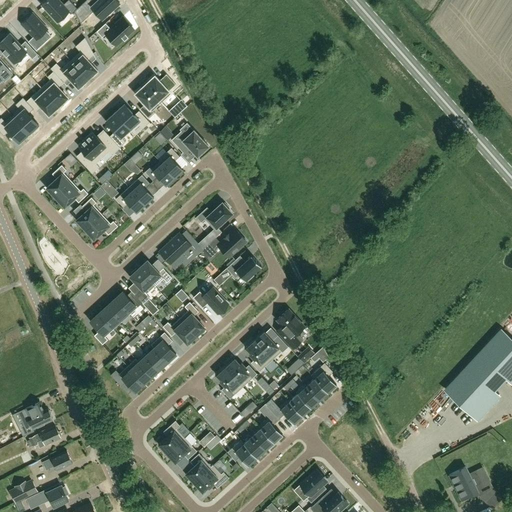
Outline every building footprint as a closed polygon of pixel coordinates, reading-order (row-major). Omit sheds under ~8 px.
[(69,0),(67,0),(64,4),(59,0),(46,0),(41,5),(58,22),(70,11),(72,13),(74,11),(77,8),(69,0)] [(77,8),(74,11),(78,19),(91,7),(102,19),(119,2),(117,0),(86,0),(77,8)] [(31,11),(20,22),(32,35),(27,40),(35,49),(41,43),(35,37),(46,28),(31,11)] [(117,46),(124,39),(127,36),(134,29),(123,17),(110,28),(105,23),(97,31),(102,37),(106,34),(117,46)] [(10,33),(0,42),(0,48),(13,63),(26,52),(32,59),(37,54),(25,41),(21,45),(10,33)] [(80,51),(70,60),(88,79),(91,76),(92,77),(98,72),(96,71),(97,71),(97,70),(91,63),(88,60),(94,54),(85,38),(75,46),(80,51)] [(0,76),(3,80),(4,81),(12,74),(0,60),(0,76)] [(56,63),(51,68),(53,71),(63,82),(69,77),(72,81),(78,87),(77,87),(78,88),(79,87),(78,87),(79,87),(80,88),(86,83),(84,82),(87,79),(88,79),(70,60),(61,68),(56,63)] [(50,79),(41,87),(58,106),(68,97),(58,87),(63,82),(53,71),(48,76),(50,79)] [(145,84),(161,102),(171,94),(168,91),(176,84),(166,74),(159,81),(155,76),(154,76),(145,84)] [(152,111),(161,102),(145,84),(145,85),(136,93),(135,93),(136,94),(145,104),(140,109),(148,117),(154,112),(152,111)] [(41,87),(26,101),(33,108),(35,111),(41,106),(49,115),(58,106),(41,87)] [(19,109),(12,115),(29,133),(31,131),(32,133),(38,127),(36,126),(38,124),(28,113),(33,108),(26,101),(23,97),(15,104),(19,109)] [(124,104),(115,112),(131,130),(135,135),(149,122),(139,110),(134,115),(124,104)] [(115,112),(105,121),(115,131),(110,136),(120,147),(125,142),(122,139),(131,130),(115,112)] [(1,117),(0,118),(0,131),(4,135),(9,131),(19,142),(21,140),(22,142),(28,136),(27,135),(29,133),(12,115),(5,122),(1,117)] [(160,131),(167,139),(173,135),(165,126),(160,131)] [(208,146),(192,128),(184,134),(181,131),(171,140),(183,152),(189,147),(197,156),(208,146)] [(89,136),(86,139),(102,157),(109,151),(112,155),(120,148),(120,147),(110,136),(104,130),(97,137),(96,136),(93,133),(89,136)] [(83,150),(76,156),(92,173),(99,167),(96,163),(102,157),(86,139),(82,143),(82,142),(79,146),(83,150)] [(179,156),(171,147),(166,152),(168,154),(160,161),(174,177),(183,169),(175,160),(179,156)] [(174,177),(160,161),(152,169),(150,167),(145,172),(153,180),(157,176),(166,185),(174,177)] [(72,181),(65,174),(68,171),(62,165),(52,173),(56,178),(47,187),(55,197),(72,181)] [(141,171),(136,165),(133,168),(138,174),(141,171)] [(150,183),(142,174),(129,187),(145,204),(154,196),(146,187),(150,183)] [(102,184),(107,179),(103,175),(98,179),(102,184)] [(101,186),(105,190),(111,184),(107,180),(101,186)] [(72,181),(55,197),(64,206),(74,197),(78,202),(88,193),(83,188),(81,191),(72,181)] [(145,204),(129,187),(115,199),(124,207),(128,203),(135,211),(136,212),(145,204)] [(82,206),(86,210),(76,220),(85,229),(102,214),(93,204),(96,202),(91,197),(82,206)] [(222,203),(212,212),(207,207),(196,217),(201,222),(205,219),(214,229),(232,213),(228,209),(230,208),(225,202),(223,204),(222,203)] [(102,214),(85,229),(94,239),(104,230),(108,234),(118,226),(113,221),(110,223),(102,214)] [(215,237),(202,249),(206,256),(209,262),(222,250),(223,251),(229,257),(231,256),(247,241),(235,229),(230,234),(229,233),(223,239),(224,239),(220,243),(215,237)] [(186,257),(195,249),(180,233),(160,252),(171,264),(175,268),(186,257)] [(251,256),(243,263),(238,257),(226,268),(235,278),(239,274),(245,281),(246,280),(247,279),(248,280),(254,275),(252,274),(261,266),(251,255),(251,256)] [(139,268),(155,286),(163,278),(167,282),(172,277),(163,268),(158,272),(147,260),(139,268)] [(130,276),(141,288),(135,294),(143,303),(149,298),(146,294),(155,286),(139,268),(137,270),(136,268),(131,273),(132,274),(130,276)] [(203,307),(208,302),(217,313),(228,304),(213,287),(203,296),(200,292),(194,297),(203,307)] [(123,291),(115,299),(128,313),(127,313),(129,315),(138,307),(123,291)] [(128,313),(115,299),(107,306),(120,320),(127,313),(128,313)] [(180,318),(196,335),(205,327),(194,315),(198,311),(190,301),(185,306),(188,310),(180,318)] [(120,320),(107,306),(99,313),(113,329),(122,321),(120,320)] [(304,327),(288,309),(277,319),(282,325),(277,330),(281,334),(293,348),(303,340),(297,334),(304,327)] [(113,329),(99,313),(90,321),(99,331),(105,337),(113,329)] [(196,335),(180,318),(171,325),(168,322),(163,326),(171,336),(176,331),(187,343),(196,335)] [(511,368),(511,340),(501,330),(446,390),(477,418),(498,396),(492,390),(511,368)] [(99,331),(94,335),(102,344),(108,339),(105,337),(99,331)] [(264,331),(255,339),(273,359),(281,351),(282,352),(288,346),(279,336),(274,341),(264,331)] [(164,332),(160,336),(168,345),(172,341),(164,332)] [(151,344),(154,348),(155,347),(167,361),(176,353),(168,345),(160,336),(151,344)] [(273,359),(255,339),(246,348),(251,353),(249,355),(254,360),(251,362),(259,371),(273,359)] [(311,358),(314,362),(319,357),(323,362),(329,356),(323,346),(311,358)] [(155,347),(154,348),(147,354),(147,355),(159,369),(167,361),(155,347)] [(304,363),(311,356),(305,350),(298,356),(304,363)] [(147,354),(145,353),(137,360),(152,376),(159,369),(147,355),(147,354)] [(137,360),(136,358),(127,366),(144,383),(152,376),(137,360)] [(226,367),(243,386),(257,373),(249,364),(246,367),(241,362),(240,363),(235,358),(226,367)] [(324,362),(311,375),(314,378),(328,392),(336,384),(328,375),(332,371),(324,362)] [(144,383),(127,366),(119,374),(135,391),(144,383)] [(230,399),(243,386),(226,367),(216,375),(221,380),(220,382),(224,387),(221,389),(230,399)] [(257,381),(270,395),(274,391),(262,377),(257,381)] [(306,385),(306,386),(319,400),(328,392),(314,378),(306,385)] [(269,385),(274,389),(278,385),(274,380),(269,385)] [(305,383),(296,392),(297,393),(311,408),(319,400),(306,386),(306,385),(305,383)] [(290,400),(289,401),(302,415),(311,408),(297,393),(290,400)] [(302,415),(289,401),(290,400),(288,399),(279,407),(285,414),(294,424),(302,415)] [(394,404),(399,411),(404,408),(399,401),(394,404)] [(25,409),(19,412),(25,425),(22,427),(26,435),(34,431),(33,429),(53,419),(52,418),(53,417),(50,410),(49,410),(48,409),(44,411),(40,402),(25,409)] [(265,404),(259,409),(268,418),(273,424),(279,418),(265,404)] [(274,412),(279,419),(285,414),(279,407),(274,412)] [(268,418),(258,426),(260,428),(260,427),(274,442),(282,434),(273,424),(268,418)] [(158,444),(167,453),(184,437),(176,428),(180,425),(175,420),(163,431),(167,436),(158,444)] [(0,432),(9,429),(6,421),(0,424),(0,432)] [(61,436),(61,434),(60,432),(58,431),(55,425),(40,432),(29,437),(30,438),(27,439),(30,445),(32,444),(33,445),(38,442),(38,441),(43,438),(45,444),(61,437),(61,436)] [(274,442),(260,427),(260,428),(252,435),(265,450),(274,442)] [(257,457),(265,450),(252,435),(244,442),(243,443),(257,457)] [(184,437),(167,453),(175,463),(184,454),(188,459),(197,451),(184,437)] [(235,461),(240,457),(248,466),(257,457),(243,443),(244,442),(241,439),(227,452),(235,461)] [(51,458),(43,462),(46,469),(55,465),(57,470),(73,462),(67,450),(51,458)] [(211,466),(199,453),(190,461),(194,465),(185,473),(194,483),(211,466)] [(236,471),(240,466),(237,462),(232,467),(236,471)] [(211,466),(194,483),(202,492),(207,487),(209,489),(214,484),(218,488),(229,477),(223,471),(221,473),(213,464),(211,466)] [(469,474),(465,466),(449,474),(462,499),(477,492),(479,495),(486,491),(476,470),(469,474)] [(323,484),(327,480),(317,469),(300,484),(310,495),(307,498),(311,502),(326,488),(323,484)] [(17,488),(10,491),(16,502),(37,491),(32,480),(25,484),(24,482),(16,486),(17,488)] [(68,499),(61,485),(39,495),(38,492),(24,499),(21,500),(19,502),(23,510),(25,508),(26,509),(50,497),(54,506),(68,499)] [(503,497),(496,491),(486,502),(493,508),(503,497)] [(313,508),(316,511),(338,511),(348,503),(338,492),(336,494),(333,497),(329,493),(313,508)] [(95,511),(91,503),(84,507),(83,506),(76,509),(77,510),(73,511),(68,511),(67,508),(59,511),(95,511)]
